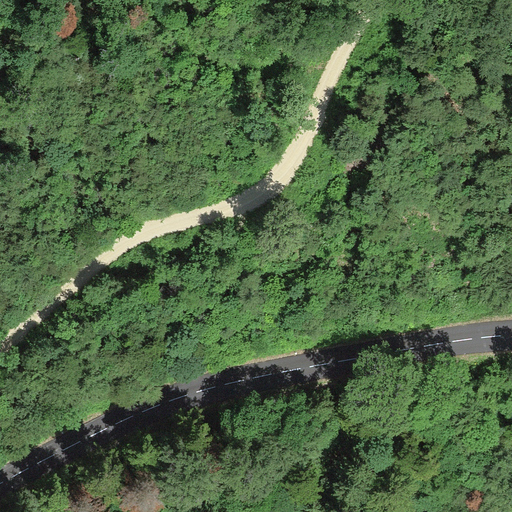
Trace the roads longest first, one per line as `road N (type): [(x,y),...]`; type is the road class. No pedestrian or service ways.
road 1 (track): [(0,353),(118,237),(288,179),(351,15),(366,0)]
road 2 (tertiary): [(511,348),(222,385),(0,491)]
